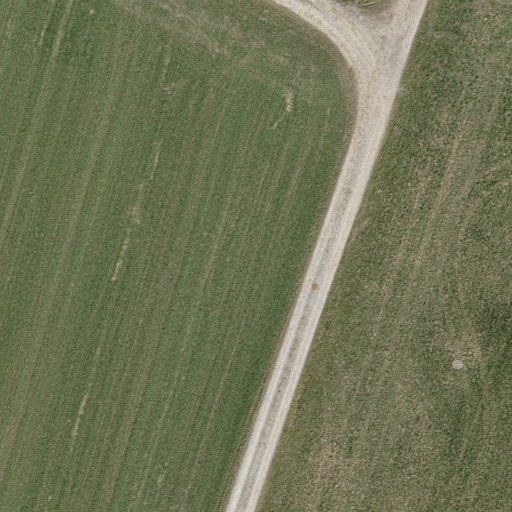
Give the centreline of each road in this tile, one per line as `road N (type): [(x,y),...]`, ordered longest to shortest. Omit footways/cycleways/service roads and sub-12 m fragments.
road 1 (track): [(413,0),(242,511)]
road 2 (track): [(275,0),(389,58)]
